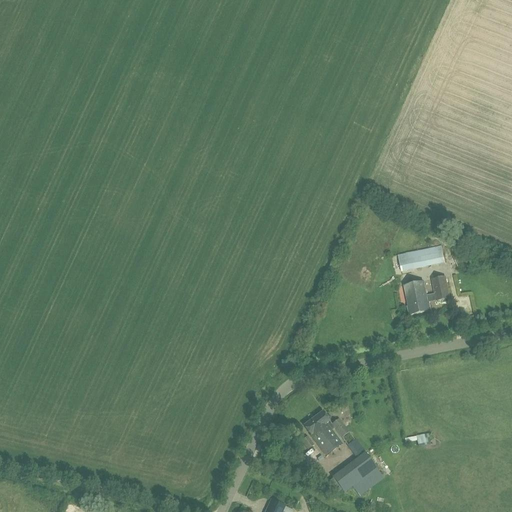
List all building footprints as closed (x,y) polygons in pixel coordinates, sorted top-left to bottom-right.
[(441,246),(398,255),(401,272),(445,263),(441,246)] [(468,262),(463,250),(452,255),(452,256),(458,267),(468,262)] [(426,296),(423,282),(404,286),(409,307),(407,307),(409,315),(430,311),(429,302),(450,298),(445,277),(432,280),(435,294),(426,296)] [(458,303),(468,302),(466,290),(456,292),(458,303)] [(323,412),(304,426),(310,434),(314,439),(326,455),(341,444),(331,431),(334,429),(341,438),(342,438),(349,447),(356,442),(338,419),(332,424),(323,412)] [(428,434),(416,436),(418,447),(430,445),(428,434)] [(307,450),(314,445),(311,441),(307,436),(300,441),(307,450)] [(349,447),(357,458),(364,452),(365,452),(357,441),(356,442),(349,447)] [(365,452),(364,452),(357,458),(331,477),(343,493),(352,487),(359,497),(383,479),(365,452)] [(264,511),(282,511),(285,506),(271,499),(264,511)]
